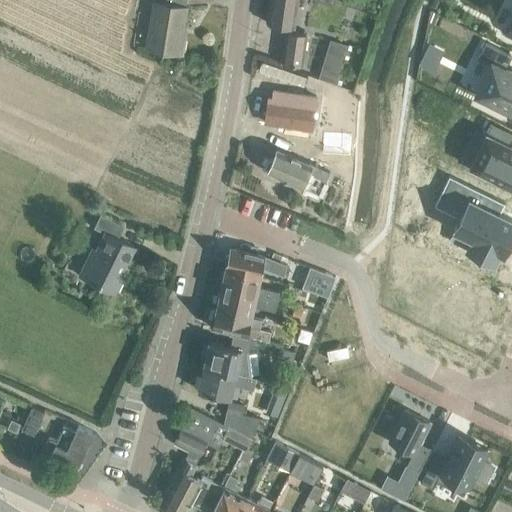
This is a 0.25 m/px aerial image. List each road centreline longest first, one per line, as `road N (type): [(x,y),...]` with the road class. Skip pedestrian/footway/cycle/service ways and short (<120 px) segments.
road 1 (residential): [(122,511),(208,213)]
road 2 (residential): [(208,213),(242,0)]
